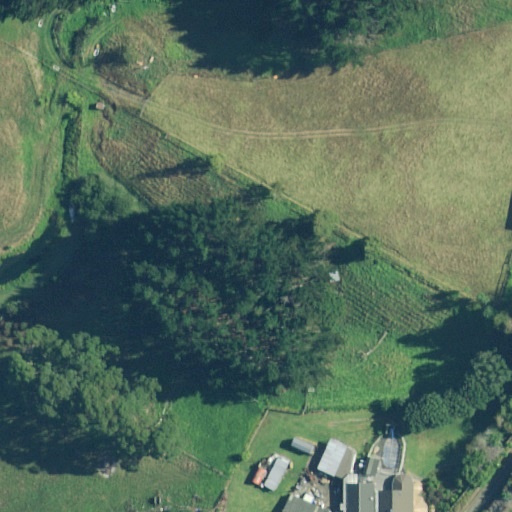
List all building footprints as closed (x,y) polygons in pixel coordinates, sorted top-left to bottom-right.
[(358,452),(333,441),(320,469),(346,481),(358,452)] [(383,459),(370,455),(366,473),(378,476),(383,459)] [(272,473),(265,486),(275,491),(290,462),(280,457),(272,473)] [(261,484),(268,470),(258,465),(251,479),(261,484)] [(310,475),(306,484),(326,492),(330,483),(310,475)] [(396,492),(379,491),(379,511),(414,511),(415,479),(412,479),(412,478),(411,478),(410,477),(409,476),(408,476),(407,476),(406,476),(405,476),(404,476),(403,476),(402,476),(401,477),(400,477),(399,478),(398,479),(396,479),(396,492)] [(374,511),(375,485),(347,484),(346,511),(374,511)] [(329,511),(330,511),(323,508),(327,497),(297,486),(286,511),(329,511)]
